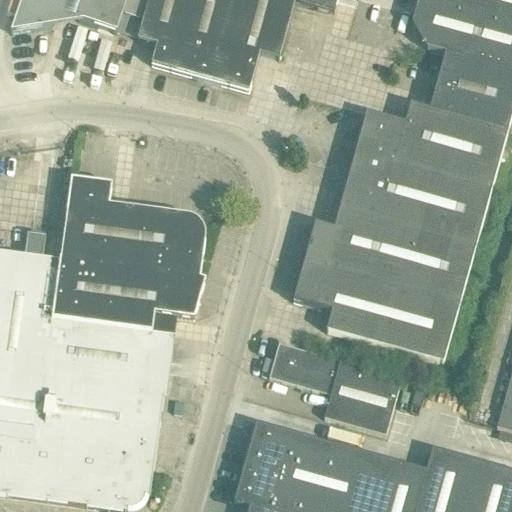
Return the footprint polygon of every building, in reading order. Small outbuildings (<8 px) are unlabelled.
[(124,20),(130,1),(128,0),(127,0),(22,0),(9,38),(49,32),(54,17),(115,38),(121,19),(124,20)] [(294,7),(295,0),(148,0),(147,7),(130,1),(124,20),(142,26),(136,45),(156,51),(150,70),(247,97),(258,59),(277,64),(294,7)] [(358,0),(295,0),(294,7),(333,18),(337,0),(344,0),(357,4),(358,0)] [(424,54),(444,59),(511,78),(511,0),(417,0),(419,0),(411,29),(424,54)] [(507,137),(511,118),(511,78),(444,59),(428,115),(507,137)] [(507,137),(428,115),(409,110),(404,130),(365,119),(333,234),(314,229),(292,307),(331,317),(325,337),(442,370),(507,137)] [(277,348),(267,383),(329,401),(322,424),(325,425),(332,427),(383,441),(391,416),(395,400),(400,383),(277,348)] [(511,374),(496,431),(495,432),(511,437),(511,374)] [(254,429),(232,508),(246,511),(415,511),(425,477),(326,449),(329,438),(322,436),(319,447),(254,429)] [(425,477),(415,511),(511,511),(511,477),(441,458),(431,455),(428,466),(425,477)]
